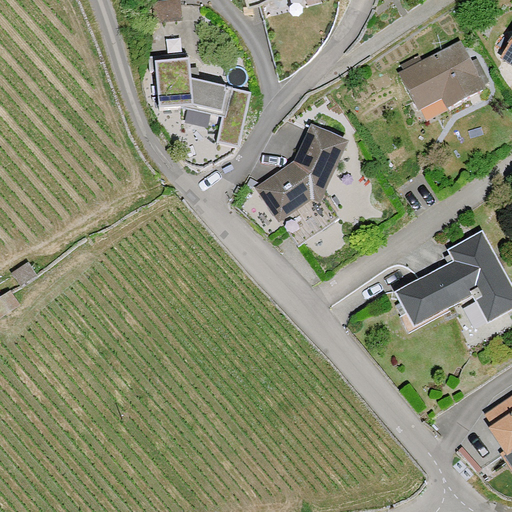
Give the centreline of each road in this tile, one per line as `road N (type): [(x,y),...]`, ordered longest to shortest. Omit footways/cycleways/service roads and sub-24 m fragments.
road 1 (unclassified): [(305,307),(454,483),(463,511)]
road 2 (residential): [(212,205),(277,111),(351,32),(365,0)]
road 3 (residential): [(305,307),(511,168)]
road 4 (unclassified): [(108,0),(152,128),(212,205)]
road 5 (unclassified): [(212,205),(305,307)]
road 6 (track): [(226,0),(277,111)]
